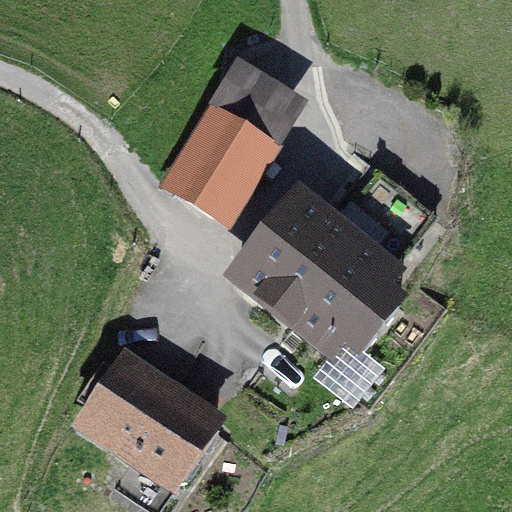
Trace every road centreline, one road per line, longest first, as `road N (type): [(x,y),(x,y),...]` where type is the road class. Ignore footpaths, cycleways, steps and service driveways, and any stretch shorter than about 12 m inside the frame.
road 1 (unclassified): [(294,0),(300,129),(287,162),(197,279)]
road 2 (track): [(197,279),(120,156),(56,102),(0,72)]
